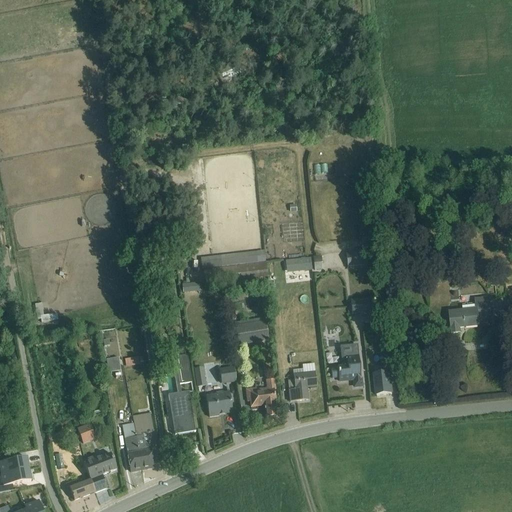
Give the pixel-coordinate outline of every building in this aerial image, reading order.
[(169,102),(186,108),(188,102),(171,96),(169,102)] [(338,119),(343,128),(348,125),(343,116),(338,119)] [(338,149),(332,149),(333,161),(341,160),(340,153),(338,153),(338,149)] [(369,184),(363,178),(354,186),(362,196),(370,189),(368,186),(369,184)] [(347,268),(369,266),(367,251),(352,252),(352,254),(346,255),(347,268)] [(262,252),(201,260),(205,286),(232,282),(232,289),(240,288),(239,282),(267,278),(264,252),(262,252)] [(314,272),(322,271),(321,258),(313,258),(314,272)] [(310,259),(285,262),(286,274),(308,272),(312,271),(310,259)] [(384,262),(387,286),(393,286),(392,273),(397,273),(397,262),(384,262)] [(202,289),(200,283),(184,286),(186,293),(202,289)] [(490,298),(475,300),(475,307),(463,308),(463,311),(449,313),(451,336),(461,335),(461,330),(466,330),(467,332),(478,331),(478,328),(480,328),(479,319),(492,318),(490,298)] [(352,317),(372,315),(370,300),(350,302),(352,317)] [(41,304),(34,306),(36,318),(40,318),(41,324),(54,322),(53,315),(43,317),(41,304)] [(238,347),(268,342),(265,322),(234,327),(238,347)] [(118,355),(116,329),(99,330),(99,339),(105,338),(106,356),(118,355)] [(367,352),(367,349),(364,350),(365,353),(366,353),(369,375),(375,375),(375,364),(373,364),(372,352),(367,352)] [(358,355),(346,357),(347,363),(341,364),(342,368),(330,369),(331,380),(338,379),(339,383),(353,381),(354,388),(361,387),(358,355)] [(143,364),(142,358),(132,359),(132,356),(125,358),(126,360),(124,360),(125,368),(139,366),(139,364),(143,364)] [(174,376),(177,395),(168,397),(174,436),(195,433),(188,393),(180,395),(174,356),(160,359),(162,368),(163,368),(165,377),(174,376)] [(187,357),(178,358),(182,383),(184,382),(184,384),(191,383),(187,357)] [(118,358),(106,360),(108,373),(120,371),(118,358)] [(306,390),(316,388),(314,365),(302,366),(302,371),(292,372),(294,391),(288,391),(290,403),(308,401),(306,390)] [(236,384),(233,368),(220,370),(219,367),(218,367),(221,386),(236,384)] [(195,369),(193,370),(196,387),(198,387),(206,386),(203,368),(195,369)] [(389,374),(374,375),(377,397),(392,395),(389,374)] [(256,389),(245,390),(247,403),(249,403),(250,410),(264,408),(265,419),(277,418),(274,392),(276,391),(274,381),(265,382),(266,389),(256,390),(256,389)] [(215,394),(216,395),(205,397),(209,419),(218,417),(218,416),(232,413),(229,392),(223,393),(215,394)] [(147,434),(154,433),(150,415),(133,418),(134,425),(141,470),(146,469),(146,471),(152,470),(152,468),(153,468),(147,434)] [(137,471),(141,470),(134,425),(122,427),(124,440),(124,441),(130,472),(131,472),(131,474),(137,473),(137,471)] [(78,431),(83,445),(95,441),(89,426),(78,431)] [(64,470),(61,455),(55,456),(58,472),(64,470)] [(111,455),(95,460),(101,477),(116,471),(111,455)] [(106,490),(101,477),(95,460),(95,458),(85,462),(89,471),(86,472),(89,480),(94,494),(106,490)] [(26,459),(0,463),(0,475),(0,476),(28,471),(26,459)] [(31,483),(28,471),(0,476),(2,488),(31,483)] [(74,502),(94,494),(89,480),(79,484),(78,481),(65,486),(67,490),(69,489),(74,502)] [(25,511),(42,511),(39,503),(25,508),(24,508),(25,511)]
